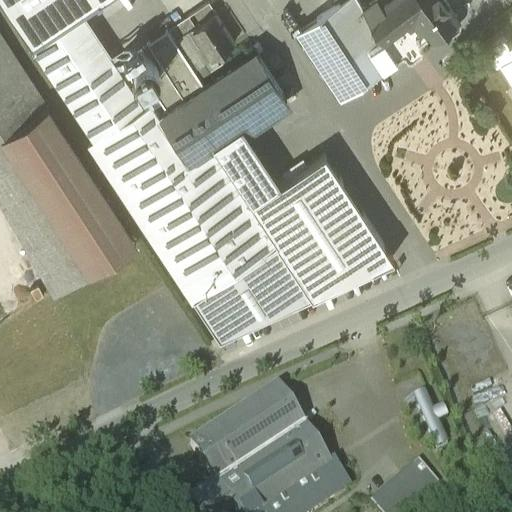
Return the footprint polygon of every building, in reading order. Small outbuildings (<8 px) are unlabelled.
[(3,0),(31,43),(81,10),(96,0),(3,0)] [(208,0),(207,0),(188,13),(194,23),(215,10),(208,0)] [(383,0),(380,3),(378,0),(372,0),(362,6),(358,0),(353,0),(345,6),(342,1),(298,30),(341,96),(396,60),(395,58),(401,54),(403,54),(410,49),(416,45),(416,42),(425,36),(426,37),(456,14),(445,0),(383,0)] [(188,159),(159,114),(159,113),(149,98),(142,103),(81,10),(31,43),(93,137),(88,140),(192,296),(276,241),(277,240),(251,201),(213,143),(188,159)] [(234,40),(215,10),(194,23),(190,26),(210,56),(217,52),(234,40)] [(188,13),(167,27),(193,67),(210,56),(190,26),(194,23),(188,13)] [(193,67),(167,27),(147,40),(162,63),(158,65),(158,68),(158,71),(157,73),(156,75),(155,77),(152,79),(150,80),(149,81),(166,108),(204,84),(199,75),(193,67)] [(0,30),(0,207),(50,295),(135,240),(0,30)] [(511,39),(507,42),(511,50),(511,55),(498,64),(511,84),(511,39)] [(159,113),(159,114),(188,159),(213,143),(240,125),(285,95),(255,50),(204,84),(159,113)] [(210,56),(193,67),(199,75),(222,60),(217,52),(210,56)] [(158,71),(158,68),(158,65),(157,64),(156,61),(154,59),(150,57),(145,56),(140,57),(138,58),(135,61),(135,62),(133,64),(133,66),(133,69),(133,71),(133,72),(134,73),(134,75),(135,76),(136,77),(137,79),(139,80),(141,81),(143,81),(146,81),(149,81),(150,80),(152,79),(155,77),(156,75),(157,73),(158,71)] [(213,143),(251,201),(277,240),(276,241),(311,294),(393,257),(324,153),(279,183),(240,125),(213,143)] [(276,241),(192,296),(219,337),(311,294),(276,241)] [(327,467),(276,390),(189,447),(214,486),(188,504),(193,511),(219,511),(229,506),(232,511),(310,511),(347,488),(352,477),(340,459),(332,464),(331,464),(327,467)] [(423,397),(413,401),(436,454),(447,449),(437,426),(448,422),(442,409),(431,414),(423,397)] [(417,463),(378,497),(391,511),(397,511),(433,481),(417,463)] [(391,511),(378,497),(369,505),(375,511),(391,511)]
